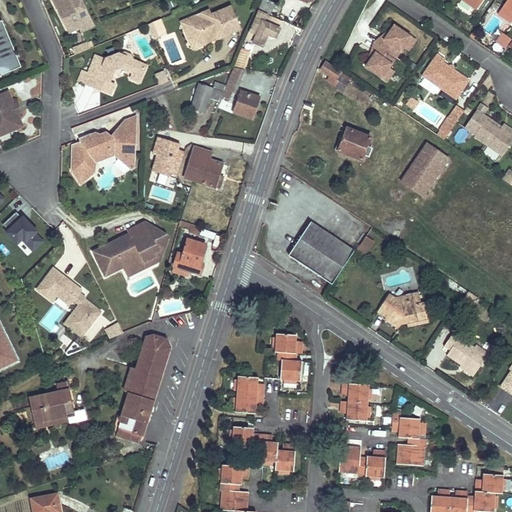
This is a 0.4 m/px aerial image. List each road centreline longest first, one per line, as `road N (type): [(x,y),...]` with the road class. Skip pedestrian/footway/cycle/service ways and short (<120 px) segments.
road 1 (secondary): [(335,0),(291,89),(233,264)]
road 2 (secondary): [(233,264),(154,511)]
road 3 (residential): [(511,445),(356,341)]
road 4 (residential): [(30,0),(45,38),(52,129),(38,170)]
road 5 (residential): [(511,72),(404,0)]
road 6 (residential): [(422,511),(409,491),(314,486)]
